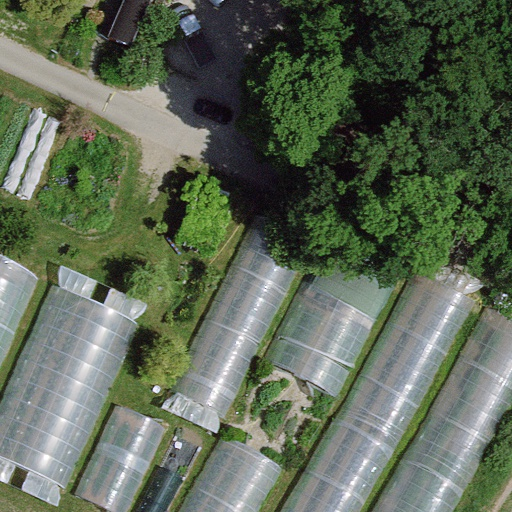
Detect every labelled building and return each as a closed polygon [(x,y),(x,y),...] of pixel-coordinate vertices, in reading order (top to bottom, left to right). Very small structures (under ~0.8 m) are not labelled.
[(237,411),(311,245),(257,221),(183,387),(237,411)] [(0,382),(46,268),(0,249),(0,382)] [(353,388),(385,291),(316,269),(284,365),(353,388)] [(0,444),(76,477),(145,316),(63,282),(0,430),(0,444)] [(361,511),(462,319),(409,292),(294,511),(361,511)] [(456,511),(511,389),(511,326),(478,312),(387,511),(456,511)] [(130,511),(131,511),(174,423),(128,401),(85,490),(130,511)] [(233,430),(182,511),(261,511),(290,465),(233,430)]
